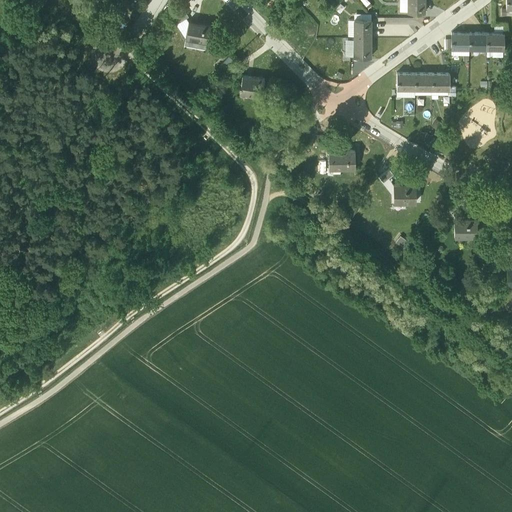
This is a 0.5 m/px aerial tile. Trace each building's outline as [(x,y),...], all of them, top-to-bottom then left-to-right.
[(424,0),(407,0),(407,12),(425,12),(424,0)] [(182,9),(171,15),(174,21),(185,15),(182,9)] [(371,19),(354,19),(354,38),(371,38),(371,19)] [(210,25),(188,21),(187,30),(186,29),(185,34),(186,34),(185,38),(207,42),(210,25)] [(469,33),(451,32),(451,48),(469,48),(469,33)] [(486,33),(469,33),(469,48),(486,49),(486,33)] [(504,33),(486,33),(486,49),(504,49),(504,33)] [(371,38),(354,38),(354,57),(371,57),(371,38)] [(235,63),(224,70),(228,76),(239,69),(235,63)] [(414,73),(397,73),(397,89),(414,89),(414,73)] [(431,73),(414,73),(414,89),(431,89),(431,73)] [(449,73),(431,73),(431,89),(449,89),(449,73)] [(264,79),(242,75),(240,84),(239,84),(239,88),(240,88),(239,92),(262,96),(264,79)] [(329,135),(315,135),(315,144),(329,144),(329,135)] [(355,167),(355,150),(328,150),(329,168),(340,167),(342,169),(347,169),(348,167),(355,167)] [(393,174),(389,169),(379,177),(383,182),(393,174)] [(415,184),(393,184),(393,202),(416,201),(415,184)] [(452,202),(442,210),(446,216),(456,208),(452,202)] [(477,236),(476,219),(454,219),(454,236),(477,236)]
